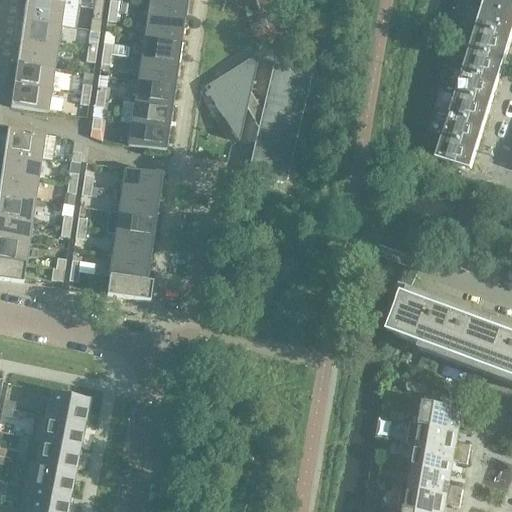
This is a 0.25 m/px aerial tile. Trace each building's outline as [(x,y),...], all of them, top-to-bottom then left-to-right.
[(93,0),(92,10),(101,11),(102,0),(93,0)] [(108,0),(107,12),(116,13),(123,14),(125,4),(117,2),(117,0),(108,0)] [(177,0),(148,0),(146,18),(183,23),(186,1),(177,0)] [(511,0),(484,0),(483,4),(511,13),(511,0)] [(26,1),(23,21),(59,26),(62,6),(26,1)] [(511,13),(483,4),(476,26),(511,37),(511,34),(511,13)] [(91,21),(100,22),(101,11),(92,10),(91,21)] [(105,23),(114,24),(116,13),(107,12),(105,23)] [(146,18),(143,39),(180,44),(183,23),(146,18)] [(23,21),(19,44),(56,49),(59,26),(23,21)] [(476,26),(469,48),(504,59),(511,37),(476,26)] [(143,39),(140,61),(177,66),(180,44),(143,39)] [(85,53),(94,54),(96,43),(87,42),(85,53)] [(19,44),(16,64),(53,70),(56,49),(19,44)] [(101,56),(110,57),(111,46),(102,45),(101,56)] [(111,46),(110,57),(125,59),(127,49),(111,46)] [(469,48),(463,70),(498,81),(504,59),(469,48)] [(84,64),(93,65),(94,55),(85,53),(84,64)] [(98,75),(107,76),(110,57),(101,56),(98,75)] [(205,91),(229,129),(238,143),(241,129),(246,109),(255,103),(249,93),(258,59),(205,91)] [(140,61),(137,82),(174,87),(177,66),(140,61)] [(16,64),(13,86),(50,91),(53,70),(16,64)] [(252,118),(258,129),(246,176),(285,185),(299,129),(312,74),(272,65),(261,113),(252,118)] [(463,70),(456,92),(491,103),(498,81),(463,70)] [(137,82),(134,102),(171,107),(174,87),(137,82)] [(79,95),(88,96),(90,85),(81,84),(79,95)] [(13,86),(9,108),(46,114),(50,91),(13,86)] [(95,97),(104,98),(105,87),(97,86),(95,97)] [(456,92),(449,114),(484,125),(491,103),(456,92)] [(78,106),(87,107),(88,96),(79,95),(78,106)] [(92,118),(101,119),(104,99),(95,97),(92,118)] [(124,101),(122,120),(130,121),(132,102),(124,101)] [(134,102),(131,126),(168,131),(171,107),(134,102)] [(449,114),(442,136),(477,147),(484,125),(449,114)] [(90,129),(89,132),(99,133),(101,122),(91,121),(90,129)] [(131,126),(128,148),(164,153),(168,131),(131,126)] [(7,132),(3,154),(40,159),(43,137),(7,132)] [(442,136),(435,158),(470,169),(477,147),(442,136)] [(3,154),(0,176),(37,181),(40,159),(3,154)] [(79,165),(80,155),(72,154),(70,163),(79,165)] [(124,171),(121,193),(158,198),(161,176),(124,171)] [(0,176),(0,178),(0,197),(34,202),(37,181),(0,176)] [(75,187),(77,177),(68,176),(67,185),(75,187)] [(90,188),(91,179),(83,178),(82,187),(90,188)] [(72,207),(75,187),(67,185),(64,205),(72,207)] [(89,198),(90,188),(82,187),(80,196),(89,198)] [(121,193),(118,214),(155,219),(158,198),(121,193)] [(0,197),(0,219),(31,224),(34,202),(0,197)] [(69,230),(72,209),(64,207),(61,228),(69,230)] [(84,232),(87,210),(79,209),(75,230),(84,232)] [(103,234),(115,236),(151,241),(155,219),(118,214),(106,212),(103,234)] [(0,219),(0,239),(28,244),(31,224),(0,219)] [(68,239),(69,230),(61,228),(59,238),(68,239)] [(82,241),(84,232),(75,230),(74,240),(82,241)] [(115,236),(111,256),(149,261),(151,241),(115,236)] [(0,239),(0,262),(24,266),(28,244),(0,239)] [(111,256),(108,278),(145,284),(145,283),(149,261),(111,256)] [(63,271),(65,262),(56,261),(55,270),(63,271)] [(0,281),(22,285),(24,266),(0,262),(0,281)] [(78,274),(79,264),(71,263),(69,272),(78,274)] [(62,283),(63,271),(55,270),(52,270),(50,282),(62,283)] [(76,283),(78,274),(69,272),(68,282),(76,283)] [(94,290),(106,292),(108,275),(97,273),(94,290)] [(108,278),(105,298),(148,304),(151,284),(145,283),(145,284),(108,278)] [(409,295),(408,294),(405,293),(401,303),(408,305),(397,335),(511,378),(511,326),(411,289),(409,295)] [(410,362),(415,364),(422,367),(428,369),(433,357),(414,350),(410,362)] [(426,391),(421,424),(459,431),(463,409),(439,405),(441,394),(426,391)] [(35,415),(35,416),(84,426),(89,401),(49,393),(45,417),(35,415)] [(3,401),(1,409),(13,412),(15,404),(3,401)] [(1,409),(0,416),(0,417),(12,420),(13,412),(1,409)] [(390,419),(403,421),(405,415),(391,412),(390,419)] [(35,416),(30,440),(79,449),(84,426),(35,416)] [(410,444),(469,455),(470,445),(457,443),(459,431),(421,424),(418,442),(411,440),(410,444)] [(30,440),(25,463),(74,473),(79,449),(30,440)] [(469,455),(410,444),(409,449),(416,451),(413,467),(451,473),(453,462),(467,465),(469,455)] [(25,463),(21,487),(70,496),(74,473),(25,463)] [(403,483),(402,488),(461,498),(463,488),(449,486),(451,473),(413,467),(410,484),(403,483)] [(21,487),(16,510),(25,511),(66,511),(70,496),(21,487)] [(460,507),(461,498),(402,488),(398,509),(415,511),(444,511),(446,505),(460,507)]
